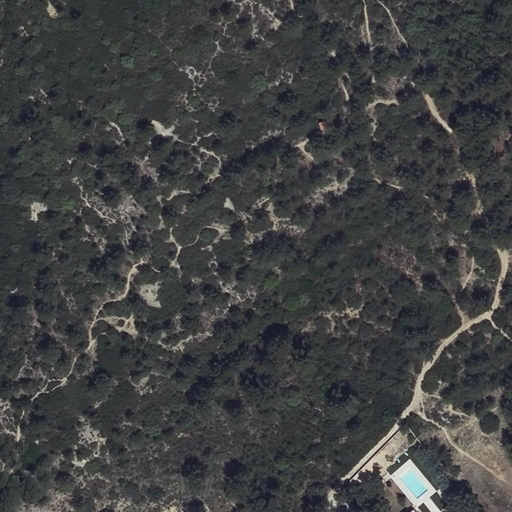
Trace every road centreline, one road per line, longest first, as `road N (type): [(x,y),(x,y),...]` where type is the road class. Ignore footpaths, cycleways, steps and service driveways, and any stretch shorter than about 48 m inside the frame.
road 1 (track): [(415,410),(434,351),(482,315),(501,268),(499,242),(472,166),(422,80),(402,100),(375,99),(364,0)]
road 2 (track): [(306,511),(415,410)]
